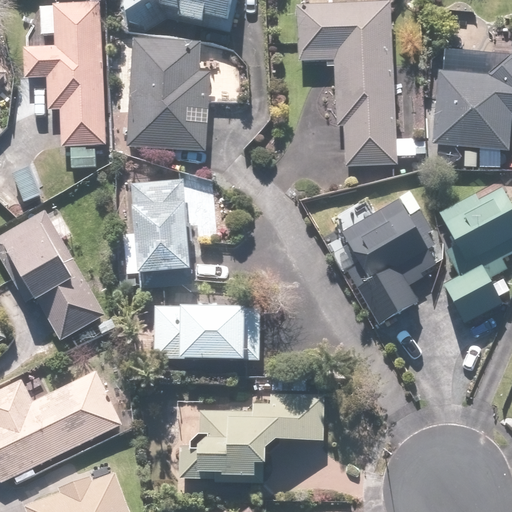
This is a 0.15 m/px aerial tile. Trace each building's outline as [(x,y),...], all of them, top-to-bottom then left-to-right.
[(122,0),(120,21),(137,30),(154,27),(156,15),(173,18),(171,25),(196,29),(198,20),(229,25),(232,0),(122,0)] [(60,151),(66,151),(67,172),(94,171),(93,150),(103,150),(97,8),(38,11),(39,39),(54,38),(54,52),(20,53),(21,84),(48,83),(49,115),(59,114),(60,151)] [(390,8),(293,10),(294,67),(335,66),(336,127),(341,127),(342,170),(394,169),(390,8)] [(430,149),(440,149),(439,173),(477,174),(478,151),(506,152),(507,118),(511,117),(511,34),(509,60),(486,79),(433,76),(430,149)] [(197,50),(130,48),(126,151),(205,154),(208,75),(196,75),(197,50)] [(26,163),(5,171),(18,205),(39,197),(26,163)] [(181,180),(129,185),(131,213),(129,213),(131,239),(118,240),(122,279),(185,273),(180,215),(184,214),(181,180)] [(511,242),(511,218),(498,192),(475,205),(472,198),(437,217),(454,250),(442,256),(455,281),(440,289),(460,326),(498,306),(485,283),(504,273),(499,264),(511,256),(511,254),(507,245),(511,242)] [(406,222),(396,205),(340,238),(358,269),(344,277),(376,330),(417,305),(407,289),(420,282),(419,279),(434,269),(417,242),(430,234),(419,215),(406,222)] [(46,219),(43,214),(0,239),(0,261),(28,310),(39,303),(62,341),(104,317),(59,240),(72,233),(60,211),(46,219)] [(243,313),(153,309),(151,364),(241,368),(243,313)] [(0,484),(119,430),(93,375),(32,403),(23,383),(0,393),(0,484)] [(258,471),(259,457),(270,445),(321,446),(322,401),(265,399),(264,409),(247,408),(247,415),(174,414),(172,481),(250,483),(250,471),(258,471)] [(126,511),(114,477),(90,486),(85,471),(57,482),(61,493),(24,508),(25,511),(126,511)]
